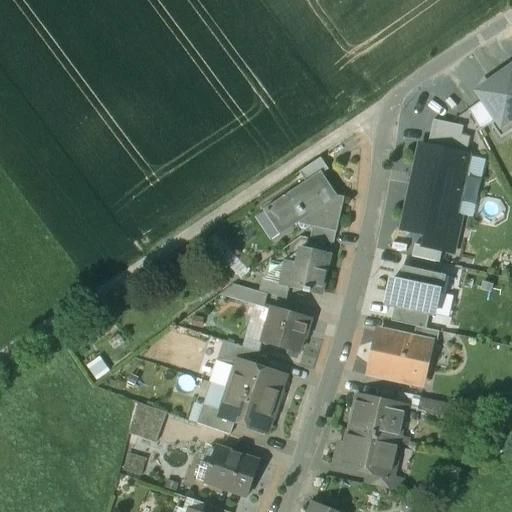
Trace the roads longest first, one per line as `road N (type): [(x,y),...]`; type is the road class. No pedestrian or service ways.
road 1 (residential): [(511,18),(389,100),(352,301),(276,511)]
road 2 (track): [(389,100),(0,364)]
